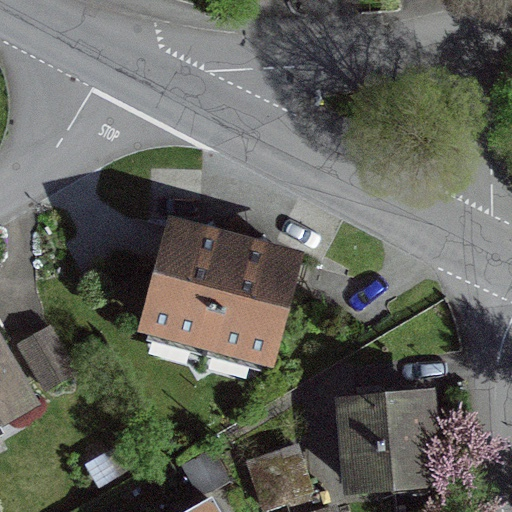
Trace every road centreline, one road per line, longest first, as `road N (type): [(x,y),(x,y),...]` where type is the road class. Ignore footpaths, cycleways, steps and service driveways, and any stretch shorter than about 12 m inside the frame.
road 1 (tertiary): [(504,259),(191,99)]
road 2 (residential): [(191,99),(236,81),(494,32)]
road 3 (residential): [(504,259),(498,377),(506,511)]
road 4 (residential): [(494,32),(504,259)]
road 5 (residential): [(113,59),(53,158),(0,189)]
road 6 (tertiary): [(113,59),(0,3)]
